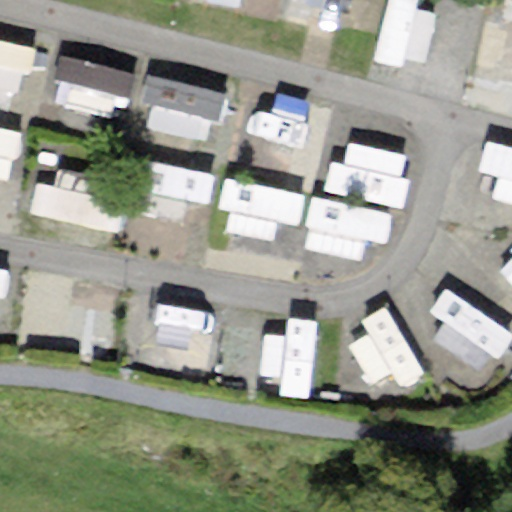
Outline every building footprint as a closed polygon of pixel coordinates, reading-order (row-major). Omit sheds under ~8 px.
[(335,43),(345,0),(293,0),(285,30),(335,43)] [(396,0),(383,63),(424,71),(438,0),(396,0)] [(511,21),(489,19),(479,109),(511,113),(511,21)] [(0,97),(30,101),(36,46),(0,42),(0,97)] [(128,120),(139,77),(70,59),(59,103),(128,120)] [(216,148),(229,99),(162,82),(149,132),(216,148)] [(316,181),(334,113),(288,101),(270,170),(316,181)] [(0,131),(0,179),(21,180),(23,132),(0,131)] [(488,199),(511,204),(511,151),(498,149),(488,199)] [(148,202),(213,212),(219,177),(154,166),(148,202)] [(44,186),(38,218),(123,234),(129,202),(44,186)] [(244,224),(300,228),(303,195),(247,190),(244,224)] [(0,320),(4,321),(9,270),(0,269),(0,320)] [(72,294),(69,349),(118,351),(121,297),(72,294)] [(436,339),(496,374),(511,346),(511,330),(458,300),(436,339)] [(165,373),(214,379),(222,313),(173,307),(165,373)]
